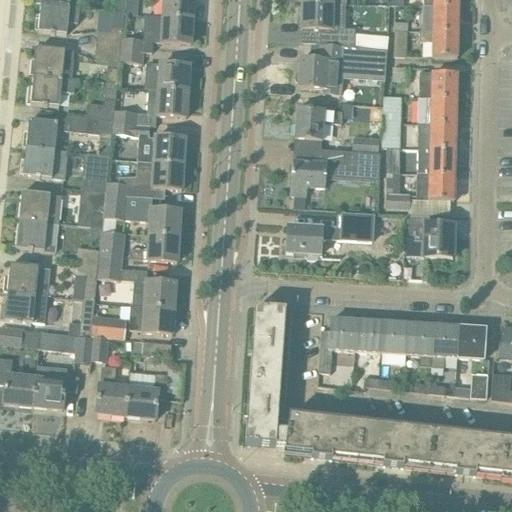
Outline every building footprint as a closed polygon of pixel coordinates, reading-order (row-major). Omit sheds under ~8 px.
[(77,10),(78,0),(35,0),(35,6),(40,6),(40,7),(77,10)] [(113,0),(112,14),(124,15),(125,0),(113,0)] [(163,0),(162,20),(192,22),(193,0),(163,0)] [(458,8),(457,0),(422,0),(422,8),(432,8),(458,8)] [(331,7),(331,6),(301,5),(300,32),(324,32),(324,47),(349,48),(350,38),(351,38),(352,7),(331,7)] [(77,10),(40,7),(37,34),(54,36),(54,37),(67,39),(68,26),(78,27),(79,11),(77,10)] [(458,8),(432,8),(432,33),(457,34),(458,8)] [(96,33),(94,49),(120,52),(124,18),(124,15),(112,14),(110,35),(96,33)] [(120,54),(143,56),(152,56),(153,45),(190,48),(192,22),(162,20),(146,19),(144,44),(144,43),(122,42),(124,18),(120,52),(120,54)] [(405,59),(406,33),(393,32),(392,59),(405,59)] [(456,60),(457,34),(432,33),(432,34),(419,33),(418,45),(431,46),(431,60),(456,60)] [(355,36),(354,49),(387,53),(388,39),(355,36)] [(350,51),(321,48),(320,63),(299,61),(297,90),(321,92),(321,98),(339,99),(341,69),(349,70),(350,51)] [(120,54),(120,52),(94,49),(93,63),(106,64),(104,87),(116,89),(117,81),(118,66),(119,66),(120,54)] [(29,79),(75,84),(75,83),(71,82),(74,55),(65,54),(65,53),(36,50),(34,62),(30,62),(29,79)] [(143,56),(120,54),(119,66),(142,67),(143,56)] [(148,92),(148,93),(193,96),(194,80),(192,77),(188,77),(189,69),(159,67),(149,67),(148,85),(146,85),(145,92),(148,92)] [(404,75),(391,75),(391,84),(404,84),(404,75)] [(418,101),(455,102),(456,76),(418,75),(418,101)] [(47,108),(60,109),(61,95),(73,96),(75,84),(49,81),(33,80),(32,89),(28,89),(26,106),(43,108),(43,109),(47,109),(47,108)] [(113,125),(114,114),(116,89),(104,87),(102,107),(86,106),(85,120),(64,118),(64,119),(113,125)] [(193,96),(148,93),(146,118),(156,118),(156,119),(185,121),(186,112),(189,112),(192,110),(193,96)] [(383,111),(383,126),(400,126),(401,101),(382,100),(382,109),(382,111),(383,111)] [(455,127),(455,102),(418,101),(417,127),(455,127)] [(352,107),(341,106),(340,115),(296,111),(293,142),(321,144),(322,126),(341,127),(341,120),(352,121),(352,107)] [(150,129),(149,129),(149,118),(146,118),(146,117),(114,114),(113,125),(112,127),(135,129),(149,130),(150,129)] [(99,138),(97,160),(109,161),(111,139),(112,127),(113,125),(64,119),(63,134),(99,138)] [(25,152),(55,155),(58,125),(28,122),(25,152)] [(382,150),(400,151),(400,126),(383,126),(382,150)] [(112,127),(111,139),(138,140),(136,165),(152,166),(152,167),(182,168),(184,141),(154,139),(154,141),(149,141),(149,130),(135,129),(112,127)] [(454,152),(455,127),(417,127),(417,151),(454,152)] [(377,143),(353,141),(351,155),(376,157),(377,143)] [(385,177),(399,177),(400,151),(382,150),(382,151),(386,151),(385,177)] [(416,177),(454,178),(454,152),(417,151),(416,177)] [(55,155),(25,152),(22,179),(39,180),(65,183),(68,157),(55,155)] [(313,152),(312,166),(291,164),(289,198),(305,199),(306,191),(323,192),(324,181),(376,185),(378,157),(376,157),(351,155),(313,152)] [(83,158),(80,194),(105,197),(106,186),(109,161),(97,160),(83,158)] [(182,168),(152,167),(151,191),(181,193),(182,168)] [(399,177),(385,177),(384,212),(406,212),(406,198),(398,198),(399,177)] [(454,178),(416,177),(415,203),(453,204),(454,178)] [(106,186),(105,199),(126,201),(127,188),(106,186)] [(105,197),(80,194),(77,229),(89,230),(89,231),(101,232),(105,197)] [(21,195),(18,224),(58,228),(58,227),(59,227),(62,199),(21,195)] [(105,199),(103,221),(148,225),(147,238),(178,240),(179,214),(149,212),(149,213),(126,211),(126,201),(105,199)] [(373,220),(342,218),(341,233),(287,229),(285,256),(319,258),(320,242),(370,245),(371,238),(372,238),(373,220)] [(406,218),(405,259),(452,260),(453,228),(429,227),(429,219),(406,218)] [(55,256),(58,228),(18,224),(15,251),(32,253),(55,256)] [(101,232),(89,231),(88,246),(100,247),(101,232)] [(124,238),(101,236),(99,253),(97,270),(97,271),(121,273),(124,238)] [(178,240),(147,238),(147,252),(128,250),(127,262),(146,263),(176,265),(178,240)] [(76,250),(74,267),(97,270),(99,253),(76,250)] [(48,283),(49,272),(39,271),(39,269),(9,266),(8,279),(4,279),(3,294),(6,294),(6,295),(36,298),(38,282),(48,283)] [(97,271),(97,270),(74,267),(73,278),(74,279),(72,302),(82,303),(82,304),(94,305),(96,282),(97,271)] [(97,271),(96,282),(120,284),(121,273),(97,271)] [(146,284),(146,285),(133,284),(131,308),(130,308),(130,309),(173,312),(175,286),(146,284)] [(44,311),(46,299),(36,298),(6,295),(3,323),(33,326),(35,310),(44,311)] [(67,339),(90,342),(92,320),(94,305),(82,304),(80,326),(68,325),(67,339)] [(173,312),(130,309),(128,334),(141,334),(141,336),(171,338),(173,312)] [(243,447),(284,450),(287,427),(282,426),(290,313),(253,310),(243,447)] [(126,323),(92,320),(90,342),(92,342),(92,341),(108,342),(123,344),(126,323)] [(331,355),(352,356),(354,323),(330,322),(329,334),(321,334),(319,354),(318,376),(330,377),(331,355)] [(377,357),(379,325),(354,323),(352,356),(377,357)] [(403,359),(406,326),(379,325),(377,357),(403,359)] [(431,328),(406,326),(403,359),(418,359),(418,370),(428,370),(431,328)] [(454,361),(456,329),(431,328),(428,370),(443,371),(444,361),(454,361)] [(456,329),(454,361),(483,363),(485,331),(456,329)] [(0,347),(20,350),(22,333),(0,330),(0,347)] [(511,363),(511,332),(501,332),(499,363),(511,363)] [(92,342),(90,342),(67,339),(41,336),(39,353),(74,356),(73,365),(90,367),(92,342)] [(92,341),(92,342),(90,367),(91,367),(91,365),(105,366),(108,342),(92,341)] [(170,349),(133,345),(132,358),(169,361),(170,349)] [(32,410),(36,382),(9,379),(11,363),(0,361),(0,387),(4,388),(2,407),(32,410)] [(36,382),(32,410),(61,413),(63,394),(76,395),(78,380),(65,379),(66,371),(37,369),(36,382)] [(95,416),(125,419),(128,391),(112,390),(114,372),(99,370),(95,416)] [(125,419),(154,422),(156,402),(165,403),(166,384),(153,383),(153,378),(130,376),(128,391),(125,419)] [(482,378),(471,377),(469,402),(486,403),(487,378),(482,378)] [(490,404),(511,405),(511,395),(503,395),(504,380),(492,379),(490,404)] [(360,389),(374,391),(375,382),(361,381),(360,389)] [(375,382),(374,391),(389,392),(390,384),(375,382)] [(414,386),(413,395),(427,397),(428,387),(414,386)] [(444,389),(428,387),(427,397),(452,400),(452,392),(444,391),(444,389)] [(288,418),(287,427),(284,450),(283,457),(356,465),(360,426),(288,418)] [(432,434),(360,426),(356,465),(428,473),(432,434)] [(505,442),(432,434),(428,473),(500,481),(505,442)] [(511,442),(505,442),(500,481),(511,482),(511,442)]
